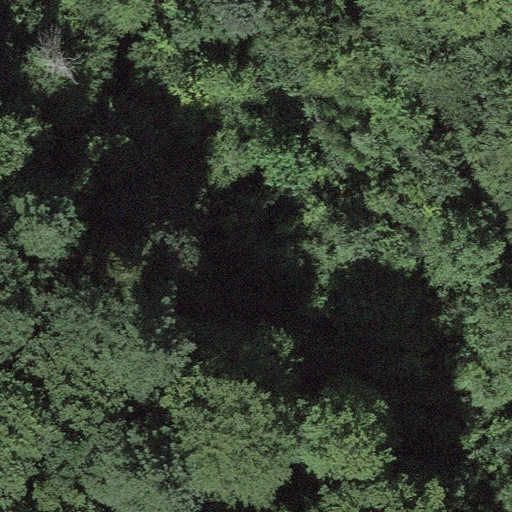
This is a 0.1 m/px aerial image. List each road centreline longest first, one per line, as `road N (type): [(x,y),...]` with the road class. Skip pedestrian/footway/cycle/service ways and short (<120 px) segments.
road 1 (track): [(380,0),(511,236)]
road 2 (track): [(138,0),(123,33),(50,117),(0,148)]
